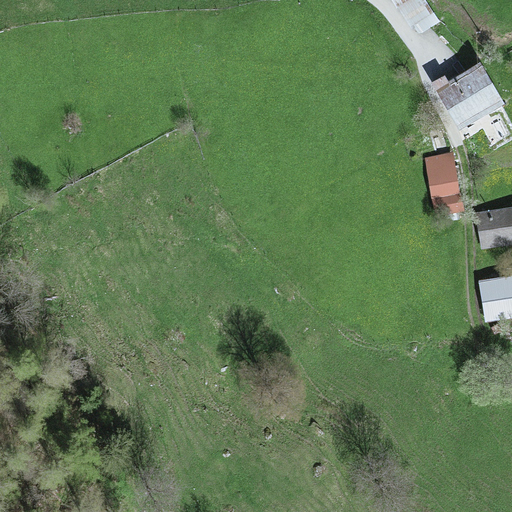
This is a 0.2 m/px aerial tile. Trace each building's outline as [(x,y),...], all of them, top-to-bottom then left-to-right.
[(420,0),(387,0),(416,45),(439,30),(420,0)] [(485,66),(440,90),(461,130),(506,106),(485,66)] [(456,159),(423,164),(430,217),(463,213),(456,159)] [(511,214),(471,219),(476,252),(511,247),(511,214)] [(511,282),(511,281),(481,286),(488,327),(511,322),(511,282)]
